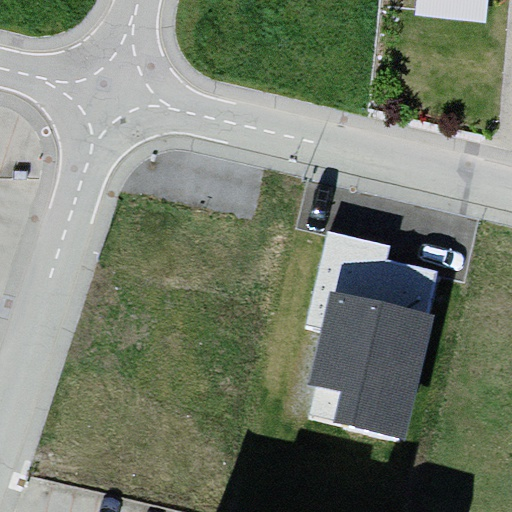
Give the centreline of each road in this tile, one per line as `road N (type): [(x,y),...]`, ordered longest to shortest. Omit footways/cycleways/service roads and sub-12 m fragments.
road 1 (residential): [(511,191),(108,91)]
road 2 (residential): [(108,91),(0,419)]
